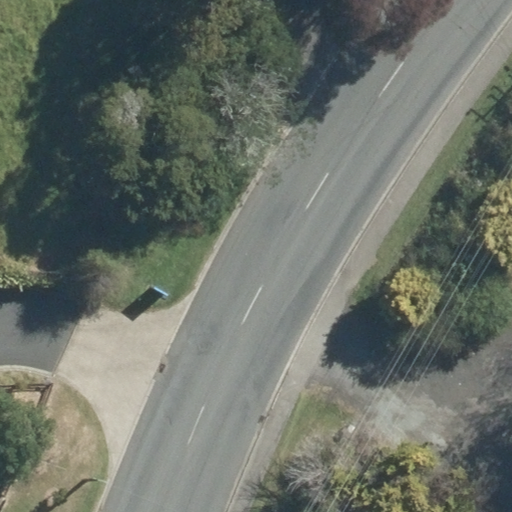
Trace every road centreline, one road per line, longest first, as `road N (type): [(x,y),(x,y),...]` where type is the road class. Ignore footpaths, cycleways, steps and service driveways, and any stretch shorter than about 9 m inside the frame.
road 1 (unclassified): [(180,511),(240,349),(456,0)]
road 2 (unknown): [(0,332),(218,409)]
